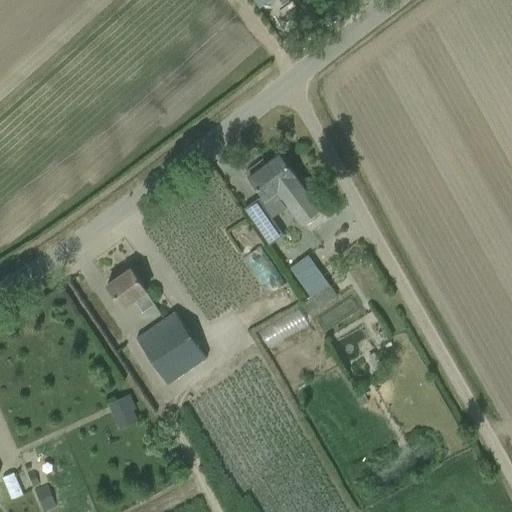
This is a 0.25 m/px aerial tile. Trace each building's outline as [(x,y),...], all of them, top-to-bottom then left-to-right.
[(242,159),(247,168),(283,146),(277,137),(242,159)] [(320,209),(278,155),(249,177),(263,196),(258,200),(257,198),(243,208),(268,244),(282,234),(270,218),(284,208),(279,200),(283,197),(302,222),(320,209)] [(263,278),(278,266),(252,233),(238,245),(263,278)] [(337,294),(327,281),(322,276),(306,255),(290,269),(310,295),(300,303),(309,315),(337,294)] [(154,303),(142,285),(130,269),(106,285),(118,302),(122,308),(134,299),(142,312),(154,303)] [(293,293),(250,313),(260,335),(303,315),(293,293)] [(164,319),(137,338),(169,384),(208,357),(176,311),(164,319)] [(373,354),(367,357),(375,370),(381,366),(373,354)] [(111,415),(133,408),(123,381),(102,388),(111,415)] [(364,393),(356,398),(360,406),(368,401),(364,393)] [(33,471),(27,474),(33,486),(38,484),(33,471)] [(36,489),(35,493),(43,511),(55,507),(46,485),(36,489)]
